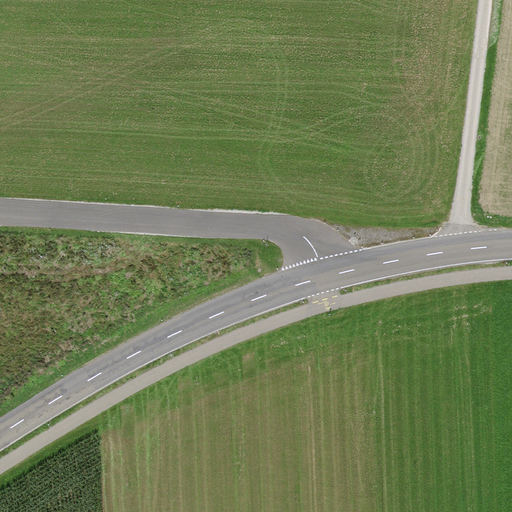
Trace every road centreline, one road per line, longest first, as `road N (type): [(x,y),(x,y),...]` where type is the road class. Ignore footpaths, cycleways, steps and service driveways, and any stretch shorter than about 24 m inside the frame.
road 1 (tertiary): [(329,276),(206,320),(97,375),(0,437)]
road 2 (unclassified): [(329,276),(308,237),(279,228),(0,213)]
road 3 (track): [(483,0),(457,250)]
road 4 (tertiary): [(511,246),(329,276)]
